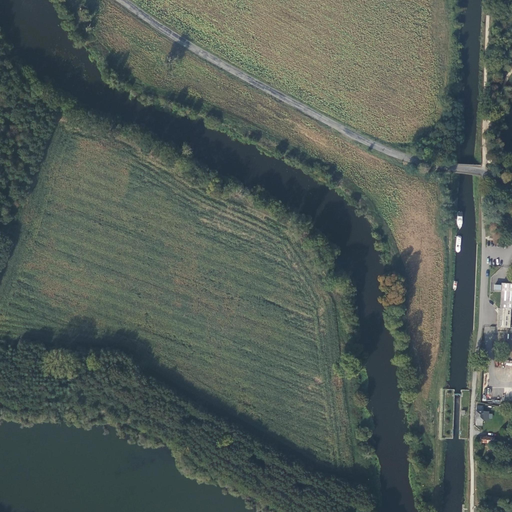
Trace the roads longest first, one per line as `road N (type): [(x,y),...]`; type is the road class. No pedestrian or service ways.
road 1 (tertiary): [(121,0),(228,69),(369,143),(420,162),(484,170)]
road 2 (unclassified): [(484,170),(472,453)]
road 3 (track): [(511,73),(484,158),(511,175)]
